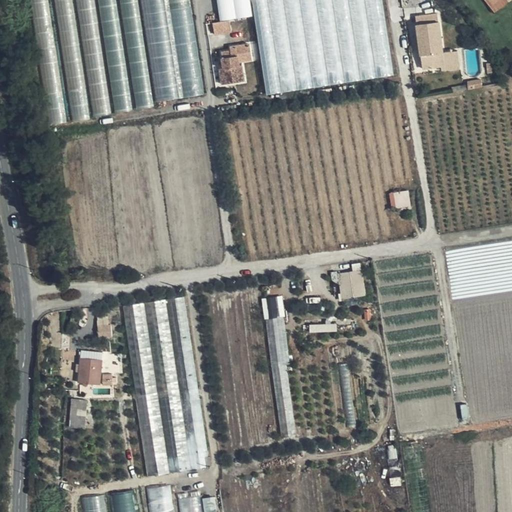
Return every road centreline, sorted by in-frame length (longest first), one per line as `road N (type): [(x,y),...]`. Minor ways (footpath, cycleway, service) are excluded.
road 1 (unclassified): [(96,291),(434,241)]
road 2 (unclassified): [(392,0),(434,241)]
road 3 (secondary): [(22,299),(19,511)]
road 4 (unknown): [(190,276),(212,429),(211,471),(201,477)]
road 5 (secondary): [(0,157),(22,299)]
